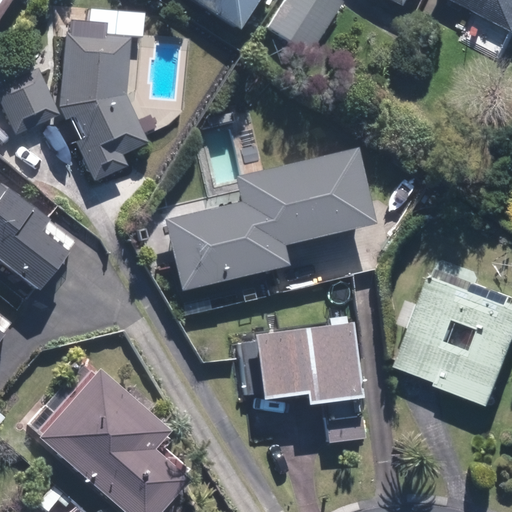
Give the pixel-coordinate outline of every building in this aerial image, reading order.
[(251,0),(172,0),(227,36),(251,0)] [(340,2),(336,0),(279,0),(261,31),(307,57),(340,2)] [(384,0),(405,10),(409,0),(384,0)] [(511,0),(448,0),(511,34),(511,0)] [(56,41),(54,108),(58,121),(66,119),(77,142),(69,145),(86,185),(120,171),(117,159),(140,149),(119,109),(121,43),(56,41)] [(55,115),(33,71),(0,86),(0,115),(10,137),(55,115)] [(171,294),(278,271),(273,251),(363,232),(347,155),(227,181),(232,204),(155,220),(171,294)] [(412,179),(399,170),(377,205),(391,214),(412,179)] [(0,273),(28,295),(68,245),(0,190),(0,273)] [(438,259),(430,279),(420,306),(407,301),(397,326),(410,331),(395,369),(437,386),(435,389),(488,410),(511,349),(511,305),(509,304),(511,298),(474,283),(478,275),(438,259)] [(317,322),(318,332),(232,342),(239,398),(250,396),(251,405),(294,400),(295,412),(318,409),(322,444),(355,440),(360,440),(353,379),(348,380),(342,329),(335,330),(334,320),(317,322)] [(97,370),(91,377),(86,372),(77,364),(23,426),(31,434),(24,442),(104,511),(153,511),(185,476),(156,451),(165,441),(106,390),(112,384),(97,370)] [(61,488),(48,501),(59,511),(72,511),(79,505),(61,488)]
